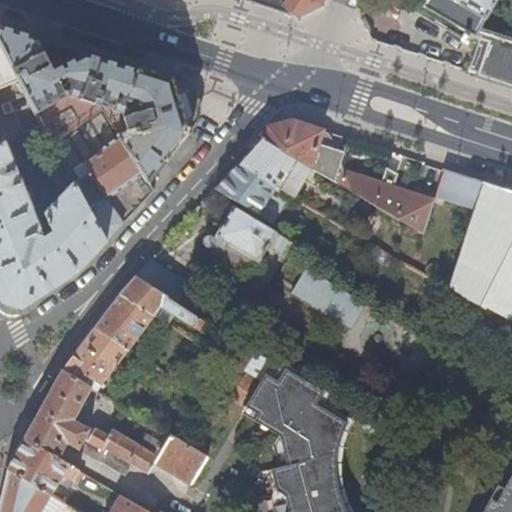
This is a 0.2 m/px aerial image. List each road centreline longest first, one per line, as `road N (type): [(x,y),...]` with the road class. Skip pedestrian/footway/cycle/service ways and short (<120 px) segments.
road 1 (residential): [(0,349),(85,295),(297,71)]
road 2 (primary): [(297,71),(221,60),(63,0)]
road 3 (primary): [(511,142),(297,71)]
